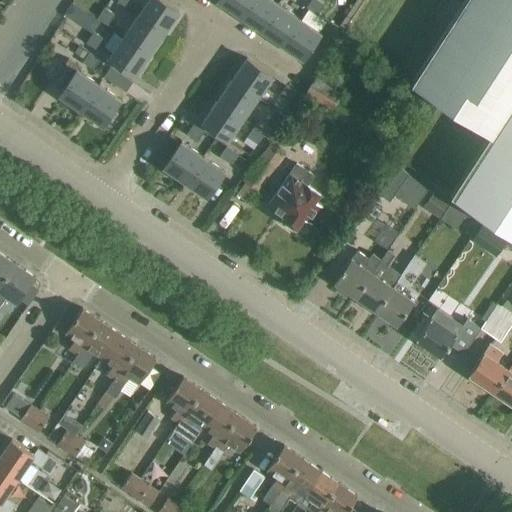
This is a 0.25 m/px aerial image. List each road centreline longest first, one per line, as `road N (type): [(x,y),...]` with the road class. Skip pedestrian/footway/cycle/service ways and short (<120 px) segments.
road 1 (tertiary): [(511,478),(101,198)]
road 2 (residential): [(412,511),(70,280)]
road 3 (residential): [(101,198),(215,17)]
road 4 (residential): [(0,380),(70,280)]
road 5 (tertiary): [(101,198),(0,131)]
